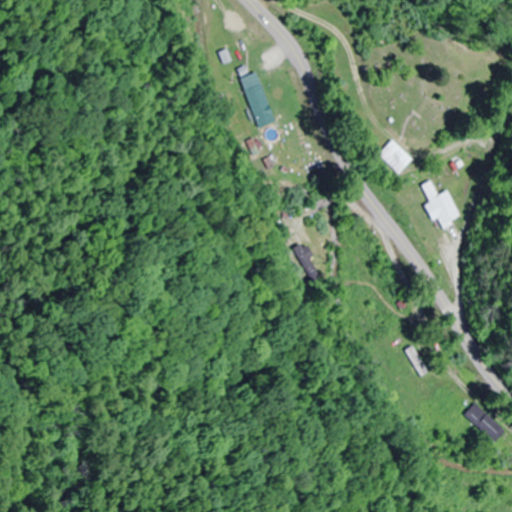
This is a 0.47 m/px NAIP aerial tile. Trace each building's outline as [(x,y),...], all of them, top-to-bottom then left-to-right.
[(239,77),(258,127),(275,121),(256,71),(239,77)] [(365,111),(365,75),(347,75),(347,111),(365,111)] [(407,159),(387,139),(371,154),(392,174),(407,159)] [(448,189),(436,195),(430,180),(420,185),(428,203),(422,206),(429,221),(436,218),(441,230),(453,225),(451,221),(460,217),(448,189)] [(291,244),(297,276),(312,273),(306,241),(291,244)] [(406,348),(417,376),(425,373),(414,345),(406,348)] [(461,415),(491,444),(504,431),(474,402),(461,415)]
